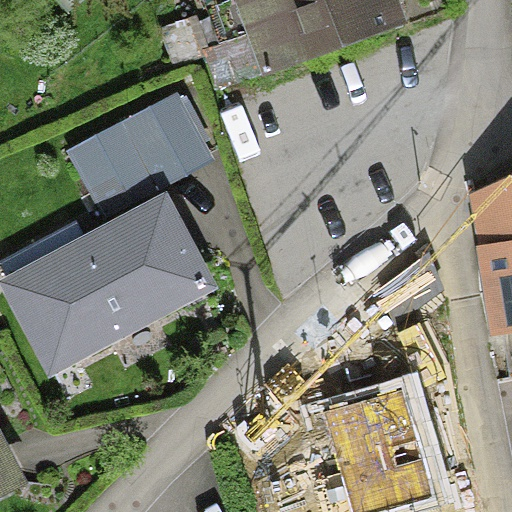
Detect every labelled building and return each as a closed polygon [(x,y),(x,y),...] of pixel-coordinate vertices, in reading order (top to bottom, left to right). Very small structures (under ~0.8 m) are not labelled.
[(261,76),(399,26),(389,0),(232,0),(233,1),(212,8),(226,48),(203,56),(215,87),(259,72),(261,76)] [(194,43),(187,24),(158,34),(170,68),(199,57),(194,43)] [(99,210),(100,214),(203,158),(174,105),(126,131),(125,128),(70,158),(99,210)] [(511,175),(472,194),(497,334),(511,331),(511,175)] [(53,362),(203,285),(162,206),(12,283),(53,362)] [(436,294),(422,258),(378,290),(393,325),(436,294)] [(378,511),(432,497),(401,391),(325,412),(353,511),(378,511)] [(0,488),(11,483),(0,462),(0,488)]
